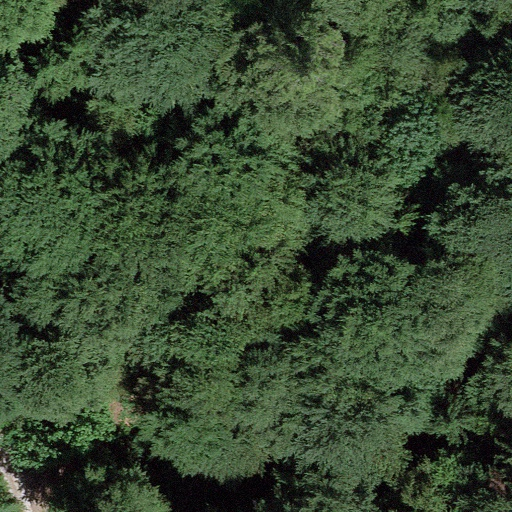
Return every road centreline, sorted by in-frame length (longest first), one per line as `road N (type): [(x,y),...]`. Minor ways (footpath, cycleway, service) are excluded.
road 1 (track): [(53,511),(181,165),(215,0)]
road 2 (track): [(0,279),(181,165)]
